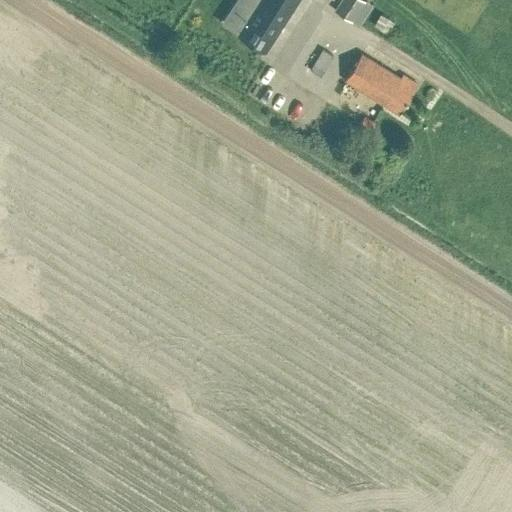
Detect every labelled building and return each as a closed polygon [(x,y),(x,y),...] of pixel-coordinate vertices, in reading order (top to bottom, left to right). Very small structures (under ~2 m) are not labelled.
[(296,0),(259,0),(235,37),(262,55),(296,0)] [(353,21),(366,0),(338,0),(333,8),(353,21)] [(320,75),(332,54),(321,48),(309,68),(320,75)] [(400,78),(362,54),(346,78),(397,111),(415,83),(402,75),(400,78)] [(288,82),(300,61),(290,56),(278,76),(288,82)] [(369,128),(374,121),(364,115),(360,122),(369,128)]
